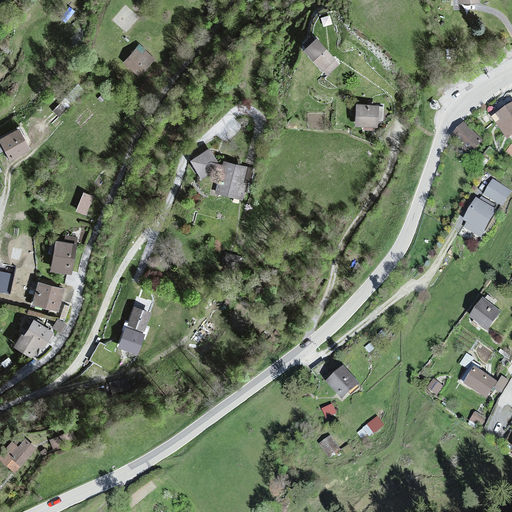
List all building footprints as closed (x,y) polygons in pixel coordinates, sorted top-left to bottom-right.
[(315,38),(301,51),(325,79),(339,66),(325,50),(315,38)] [(139,45),(121,63),(138,80),(155,62),(139,45)] [(377,104),(353,104),(353,129),(377,129),(377,104)] [(511,106),(491,120),(506,141),(511,136),(511,106)] [(481,141),(463,125),(449,141),(468,157),(481,141)] [(17,131),(0,139),(0,148),(7,164),(28,153),(17,131)] [(255,169),(221,162),(221,165),(217,165),(207,150),(187,161),(199,181),(212,172),(218,173),(213,196),(247,203),(255,169)] [(510,192),(491,181),(457,234),(476,246),(510,192)] [(92,197),(81,193),(73,213),(84,218),(92,197)] [(75,244),(53,241),(48,272),(70,275),(75,244)] [(13,274),(0,271),(0,291),(10,293),(13,274)] [(63,289),(35,283),(30,306),(57,313),(63,289)] [(500,314),(482,301),(468,319),(486,332),(500,314)] [(151,311),(132,305),(117,346),(137,354),(151,311)] [(31,318),(11,347),(30,360),(37,349),(42,352),(54,334),(31,318)] [(99,343),(88,361),(113,377),(124,359),(99,343)] [(459,384),(486,401),(496,384),(469,367),(459,384)] [(344,368),(325,385),(340,402),(359,385),(344,368)] [(331,406),(320,412),(325,421),(336,415),(331,406)] [(383,428),(375,419),(356,434),(364,444),(383,428)] [(329,438),(318,446),(328,460),(339,452),(329,438)] [(10,442),(0,453),(0,462),(14,475),(36,450),(24,439),(16,447),(10,442)]
